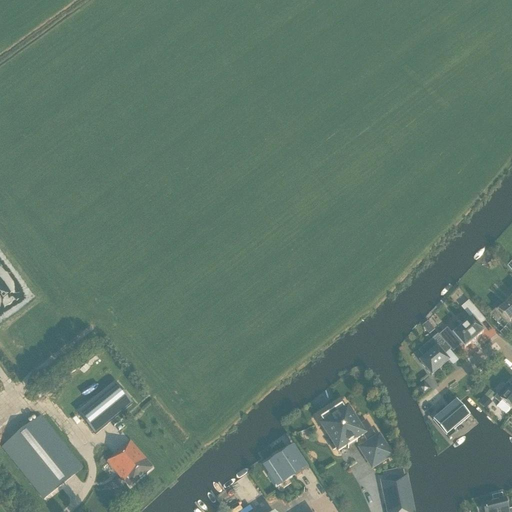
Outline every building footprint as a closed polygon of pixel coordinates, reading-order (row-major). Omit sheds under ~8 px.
[(505,326),(511,319),(511,294),(492,312),(505,326)] [(478,327),(484,321),(472,308),(466,313),(472,320),(453,336),(464,349),(483,333),(478,327)] [(427,323),(422,328),(429,336),(434,331),(427,323)] [(499,333),(505,338),(510,333),(504,328),(499,333)] [(442,356),(449,351),(437,337),(425,347),(432,354),(420,364),(431,377),(448,363),(442,356)] [(425,383),(417,389),(422,396),(430,390),(425,383)] [(116,384),(78,415),(95,435),(132,405),(116,384)] [(511,409),(511,389),(511,391),(506,387),(508,385),(507,385),(494,399),(499,404),(501,402),(510,411),(511,409)] [(490,392),(485,397),(489,401),(494,396),(490,392)] [(489,401),(485,397),(479,404),(483,408),(489,401)] [(468,418),(456,404),(450,408),(451,409),(448,412),(447,411),(440,417),(443,421),(438,426),(434,422),(434,423),(449,440),(455,434),(453,431),(468,418)] [(359,426),(348,408),(318,427),(337,456),(364,439),(367,443),(357,449),(371,472),(394,458),(380,435),(376,437),(366,422),(359,426)] [(51,510),(90,479),(40,417),(2,448),(51,510)] [(153,469),(130,443),(113,457),(114,458),(107,464),(124,483),(125,482),(130,489),(152,470),(153,469)] [(269,467),(273,473),(267,477),(275,489),(307,468),(294,448),(293,448),(295,451),(269,467)] [(404,477),(402,470),(382,474),(383,481),(380,482),(385,511),(414,511),(407,476),(404,477)] [(502,499),(480,503),(481,511),(511,511),(511,508),(505,510),(502,499)]
